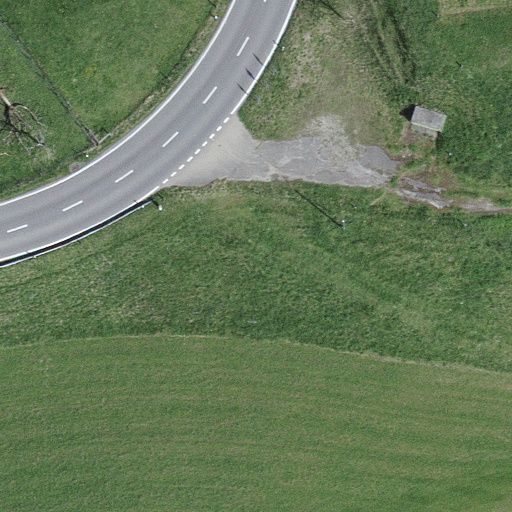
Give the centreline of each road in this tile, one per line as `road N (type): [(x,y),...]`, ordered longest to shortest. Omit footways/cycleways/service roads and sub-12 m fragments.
road 1 (tertiary): [(0,233),(103,189),(181,130),(234,63),(265,0)]
road 2 (track): [(181,130),(253,161),(511,203)]
